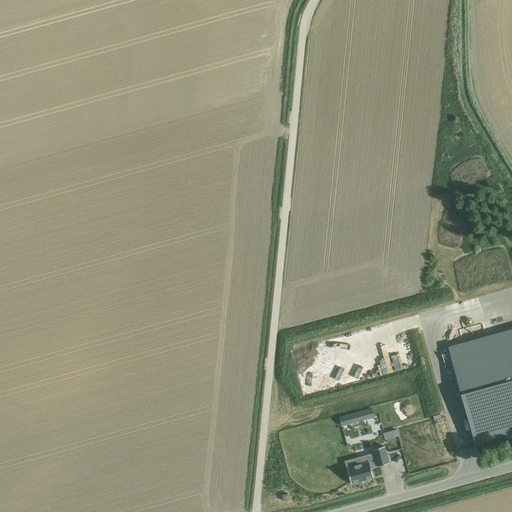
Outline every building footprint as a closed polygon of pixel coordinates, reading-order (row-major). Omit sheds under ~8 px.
[(511,329),(450,346),(477,443),(511,433),(511,329)] [(389,367),(404,367),(404,352),(388,352),(389,367)] [(364,411),(366,419),(375,417),(372,409),(364,411)] [(348,416),(339,418),(342,426),(350,424),(348,416)] [(397,430),(384,434),(386,440),(399,436),(397,430)] [(346,461),(345,461),(351,483),(372,477),(370,468),(388,463),(384,447),(373,450),(374,453),(376,452),(377,454),(374,455),(375,457),(354,462),(353,459),(346,461)]
